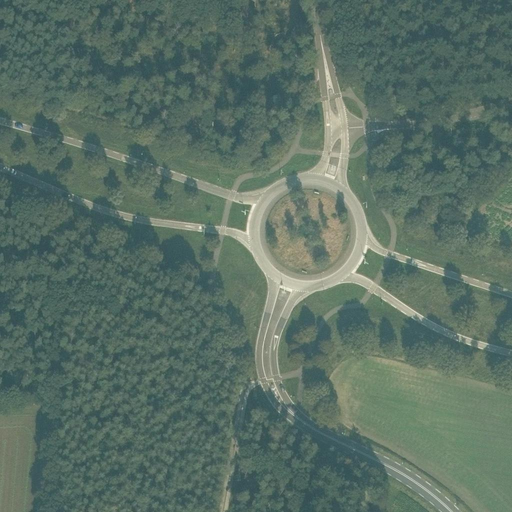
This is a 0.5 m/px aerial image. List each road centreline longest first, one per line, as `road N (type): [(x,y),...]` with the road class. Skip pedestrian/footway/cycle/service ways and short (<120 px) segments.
road 1 (primary): [(267,199),(232,197),(0,121)]
road 2 (primary): [(0,166),(97,208),(257,245)]
road 3 (primary): [(338,276),(365,283),(446,334),(511,353)]
road 4 (secondary): [(449,511),(386,466),(298,419)]
road 5 (unclassified): [(344,129),(459,117),(511,100)]
road 6 (primary): [(511,295),(388,255),(360,237)]
road 7 (secondary): [(274,273),(258,359),(272,398),(298,419)]
road 8 (secondary): [(298,419),(276,380),(273,349),(286,310),(305,286)]
